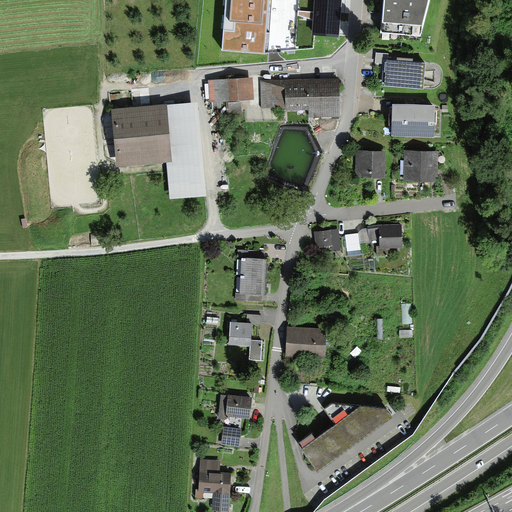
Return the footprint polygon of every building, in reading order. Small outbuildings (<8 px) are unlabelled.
[(223,0),(220,50),(263,54),(264,41),(267,0),(223,0)] [(314,0),(314,12),(299,10),(298,15),(313,20),(312,35),(340,37),(340,33),(342,11),(342,0),(314,0)] [(384,0),(381,32),(421,35),(429,0),(384,0)] [(387,59),(384,86),(423,90),(426,62),(387,59)] [(254,99),(252,77),(209,80),(210,101),(213,101),(214,115),(242,113),(241,100),(254,99)] [(340,117),(340,79),(261,81),(261,108),(286,108),(286,111),(308,111),(309,118),(340,117)] [(205,195),(198,102),(168,104),(172,163),(168,163),(171,198),(205,195)] [(168,163),(172,163),(168,104),(112,108),(117,167),(168,163)] [(437,105),(393,104),(392,136),(436,137),(437,105)] [(439,152),(405,149),(403,179),(437,181),(439,152)] [(387,152),(356,151),(355,178),(386,179),(387,152)] [(402,247),(403,225),(379,225),(368,227),(371,241),(379,239),(379,248),(402,247)] [(341,251),(338,228),(314,231),(316,248),(331,246),(332,252),(341,251)] [(359,233),(345,235),(348,255),(362,253),(359,233)] [(264,259),(264,251),(238,250),(238,257),(242,258),(264,259)] [(265,296),(267,259),(264,259),(242,258),(240,293),(236,292),(236,300),(262,301),(263,296),(265,296)] [(261,324),(262,316),(248,315),(247,323),(231,322),(229,345),(250,346),(249,360),(261,360),(262,341),(251,341),(252,323),(261,324)] [(326,329),(287,327),(287,335),(285,357),(324,359),(326,329)] [(251,397),(228,395),(228,396),(221,395),(218,419),(227,420),(228,416),(249,418),(251,397)] [(386,408),(359,406),(332,405),(325,410),(336,425),(302,449),(318,471),(393,417),(386,408)] [(241,429),(224,427),(222,444),(239,446),(241,429)] [(200,476),(197,476),(195,497),(212,498),(211,511),(222,511),(228,511),(231,472),(219,472),(220,461),(201,459),(200,476)]
